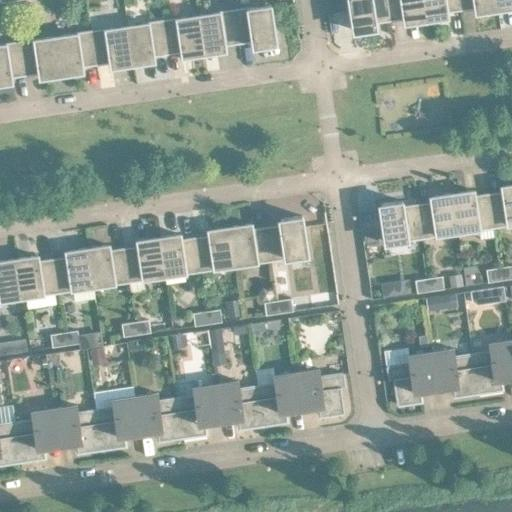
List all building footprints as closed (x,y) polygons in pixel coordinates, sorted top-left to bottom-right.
[(375,17),(390,15),(387,0),(350,0),(354,28),(376,24),(375,17)] [(405,20),(426,17),(423,0),(387,0),(390,15),(404,13),(405,20)] [(446,7),(461,4),(460,0),(423,0),(426,17),(447,14),(446,7)] [(476,9),(497,6),(496,0),(460,0),(461,4),(475,2),(476,9)] [(270,2),(234,7),(239,38),(253,35),(254,43),(276,39),(270,2)] [(234,7),(198,13),(204,50),(225,47),(224,40),(239,38),(234,7)] [(198,13),(163,18),(167,48),(182,46),(183,53),(204,50),(198,13)] [(163,18),(127,23),(133,61),(154,58),(153,50),(167,48),(163,18)] [(127,23),(92,28),(96,59),(111,57),(112,64),(133,61),(127,23)] [(92,28),(56,34),(62,71),(83,68),(82,61),(96,59),(92,28)] [(56,34),(20,39),(25,69),(39,67),(41,74),(62,71),(56,34)] [(20,39),(0,42),(0,80),(12,79),(10,72),(25,69),(20,39)] [(503,190),(489,192),(493,223),(511,220),(511,181),(502,183),(503,190)] [(473,187),(452,191),(458,228),(493,223),(489,192),(474,195),(473,187)] [(432,201),(418,203),(422,233),(458,228),(452,191),(431,194),(432,201)] [(422,233),(418,203),(403,205),(402,198),(380,201),(386,239),(422,233)] [(281,223),(267,226),(271,256),(308,251),(302,213),(280,216),(281,223)] [(251,221),(230,224),(236,261),(271,256),(267,226),(252,228),(251,221)] [(210,234),(195,236),(200,267),(236,261),(230,224),(209,227),(210,234)] [(377,226),(363,228),(365,238),(378,236),(377,226)] [(180,231),(159,234),(164,272),(200,267),(195,236),(181,238),(180,231)] [(139,245),(124,247),(129,277),(164,272),(159,234),(138,238),(139,245)] [(109,242),(88,245),(93,283),(129,277),(124,247),(110,249),(109,242)] [(67,255),(53,258),(58,288),(62,287),(93,283),(88,245),(66,248),(67,255)] [(37,253),(16,256),(22,293),(58,288),(53,258),(38,260),(37,253)] [(0,296),(22,293),(16,256),(0,258),(0,296)] [(511,262),(500,264),(501,277),(511,275),(511,262)] [(501,277),(500,264),(486,266),(488,279),(501,277)] [(449,273),(451,284),(462,282),(460,271),(449,273)] [(442,273),(428,275),(430,288),(444,286),(442,273)] [(430,288),(428,275),(415,277),(417,290),(430,288)] [(500,295),(498,284),(486,285),(488,297),(500,295)] [(434,294),(435,304),(446,303),(444,292),(434,294)] [(291,295),(277,297),(279,310),(293,308),(291,295)] [(238,296),(226,298),(228,313),(241,311),(238,296)] [(279,310),(277,297),(264,299),(266,312),(279,310)] [(220,306),(206,308),(208,320),(221,318),(220,306)] [(208,320),(206,308),(193,310),(195,323),(208,320)] [(148,316),(135,318),(137,331),(150,329),(148,316)] [(137,331),(135,318),(121,320),(123,333),(137,331)] [(264,318),(252,320),(253,328),(265,326),(264,318)] [(221,325),(209,327),(210,338),(217,337),(222,333),(221,325)] [(77,327),(64,329),(66,342),(79,340),(77,327)] [(66,342),(64,329),(50,331),(52,344),(66,342)] [(184,330),(168,332),(170,345),(186,343),(184,330)] [(426,332),(418,332),(419,343),(427,342),(426,332)] [(25,335),(5,338),(7,350),(27,347),(25,335)] [(141,345),(140,337),(128,338),(129,347),(141,345)] [(491,348),(472,350),(478,389),(502,386),(500,374),(511,372),(511,340),(511,337),(489,340),(491,348)] [(103,344),(91,346),(93,361),(105,360),(103,344)] [(453,346),(431,349),(436,384),(452,381),(454,393),(478,389),(472,350),(454,353),(453,346)] [(436,384),(431,349),(409,352),(410,360),(386,363),(388,377),(393,377),(397,401),(421,398),(420,386),(436,384)] [(318,366),(296,369),(302,404),(318,402),(320,413),(344,409),(341,384),(346,384),(344,370),(320,373),(318,366)] [(275,380),(257,382),(263,421),(287,418),(285,406),(302,404),(296,369),(274,372),(275,380)] [(238,378),(216,381),(221,416),(237,414),(239,425),(263,421),(257,382),(239,385),(238,378)] [(195,392),(177,394),(182,433),(206,430),(205,418),(221,416),(216,381),(194,384),(195,392)] [(157,390),(135,393),(140,428),(157,426),(158,437),(182,433),(177,394),(158,397),(157,390)] [(114,404),(96,406),(102,445),(126,442),(124,430),(140,428),(135,393),(113,396),(114,404)] [(76,402),(54,405),(60,440),(76,438),(78,449),(102,445),(96,406),(77,409),(76,402)] [(33,416),(15,418),(21,457),(45,454),(43,442),(60,440),(54,405),(32,408),(33,416)] [(0,460),(21,457),(15,418),(0,420),(0,460)]
